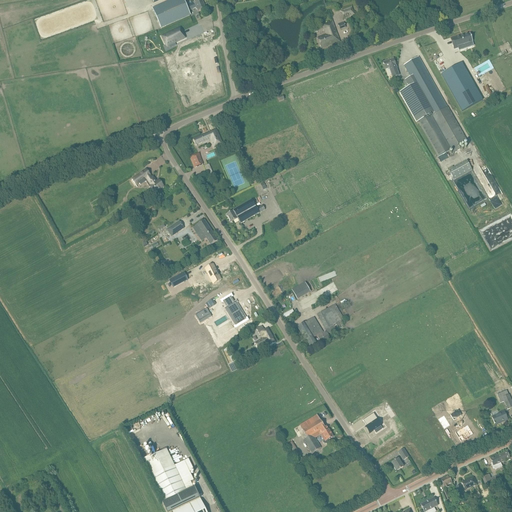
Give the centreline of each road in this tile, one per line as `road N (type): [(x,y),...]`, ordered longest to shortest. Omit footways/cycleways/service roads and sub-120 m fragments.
road 1 (unclassified): [(392,496),(164,140)]
road 2 (unclassified): [(235,101),(511,1)]
road 3 (unclassified): [(0,199),(146,139),(164,140)]
road 4 (unclassified): [(392,496),(511,440)]
